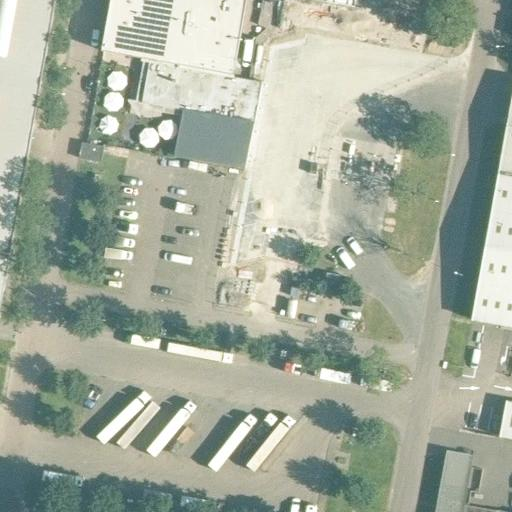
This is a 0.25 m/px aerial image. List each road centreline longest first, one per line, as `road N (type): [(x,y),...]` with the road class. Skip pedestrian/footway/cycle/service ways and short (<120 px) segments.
road 1 (unclassified): [(0,511),(93,0)]
road 2 (unclassified): [(399,511),(487,0)]
